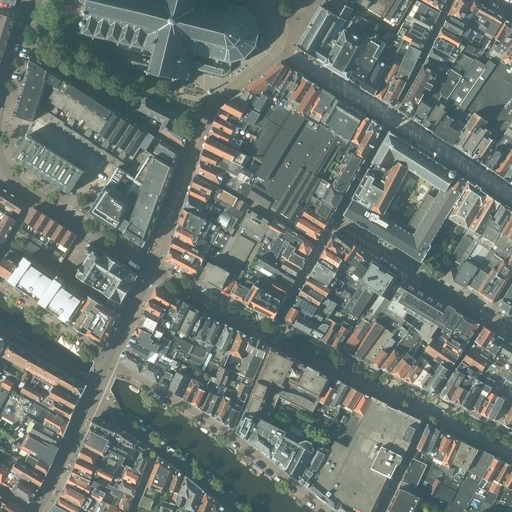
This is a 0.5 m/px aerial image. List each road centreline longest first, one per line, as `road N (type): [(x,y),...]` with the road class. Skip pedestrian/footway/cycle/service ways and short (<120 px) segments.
road 1 (residential): [(108,362),(231,440),(324,511)]
road 2 (residential): [(108,362),(152,267),(35,195)]
road 3 (unclassified): [(511,330),(334,220)]
road 4 (residential): [(0,283),(108,362)]
road 5 (residential): [(38,511),(93,394)]
